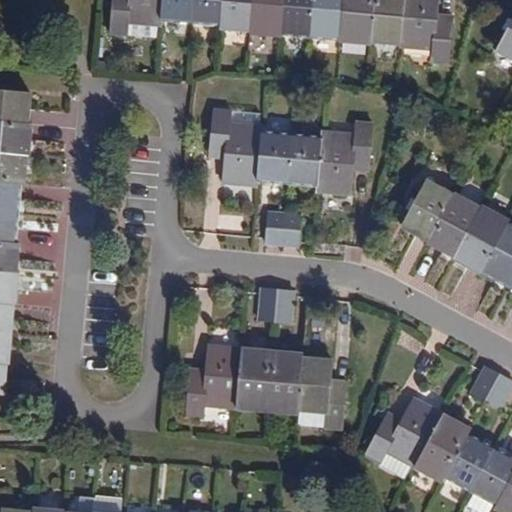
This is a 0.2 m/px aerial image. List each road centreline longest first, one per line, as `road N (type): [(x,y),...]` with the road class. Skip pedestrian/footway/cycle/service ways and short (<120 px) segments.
road 1 (residential): [(161,247),(183,97),(95,90),(56,406),(136,416)]
road 2 (residential): [(511,351),(426,304),(161,247)]
road 3 (residential): [(136,416),(161,247)]
